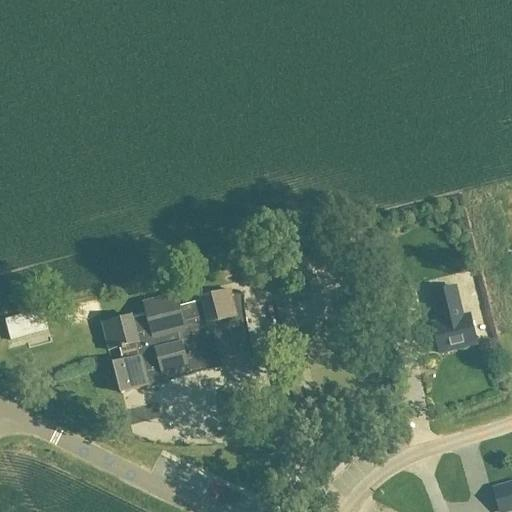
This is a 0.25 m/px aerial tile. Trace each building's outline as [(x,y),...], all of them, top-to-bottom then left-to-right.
[(373,239),(388,320),(399,318),(385,237),(373,239)] [(335,244),(314,248),(316,263),(337,259),(335,244)] [(440,324),(432,326),(439,356),(477,347),(470,318),(463,319),(456,290),(433,295),(440,324)] [(130,319),(101,326),(109,354),(119,351),(122,364),(112,366),(120,397),(121,396),(147,389),(148,391),(146,392),(146,394),(172,384),(198,376),(225,371),(225,369),(222,369),(222,366),(250,359),(248,350),(249,350),(249,352),(251,351),(246,324),(243,296),(241,296),(241,298),(230,298),(229,293),(200,300),(201,304),(179,310),(176,297),(142,306),(145,319),(131,322),(130,319)] [(295,382),(280,386),(286,407),(301,403),(295,382)] [(200,384),(184,387),(186,398),(202,395),(200,384)] [(511,511),(511,507),(507,488),(493,492),(498,511),(511,511)]
